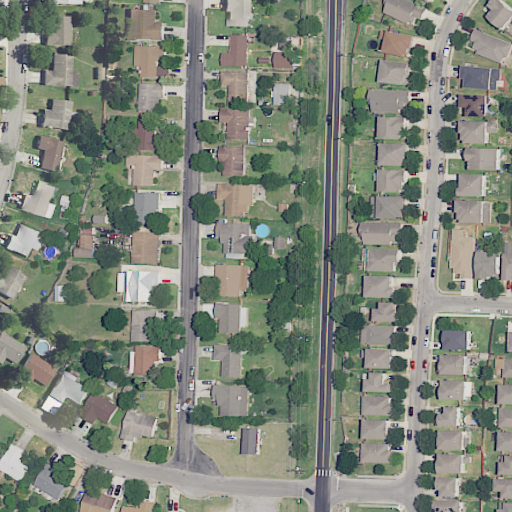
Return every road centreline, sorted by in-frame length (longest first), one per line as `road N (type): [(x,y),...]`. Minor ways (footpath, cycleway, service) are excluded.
road 1 (residential): [(462,0),(438,69),(413,511)]
road 2 (tertiary): [(323,489),(338,0)]
road 3 (residential): [(185,478),(199,0)]
road 4 (residential): [(0,400),(119,468),(221,485),(323,489)]
road 5 (residential): [(0,192),(17,122),(22,0)]
